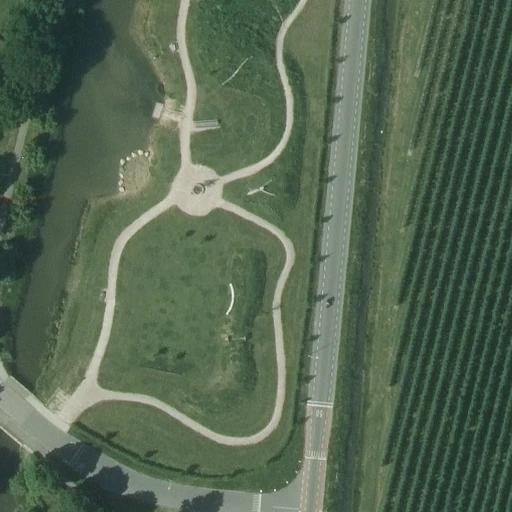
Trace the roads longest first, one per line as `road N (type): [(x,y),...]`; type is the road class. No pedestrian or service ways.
road 1 (tertiary): [(310,511),(357,0)]
road 2 (unclassified): [(40,429),(115,479),(167,496),(307,511)]
